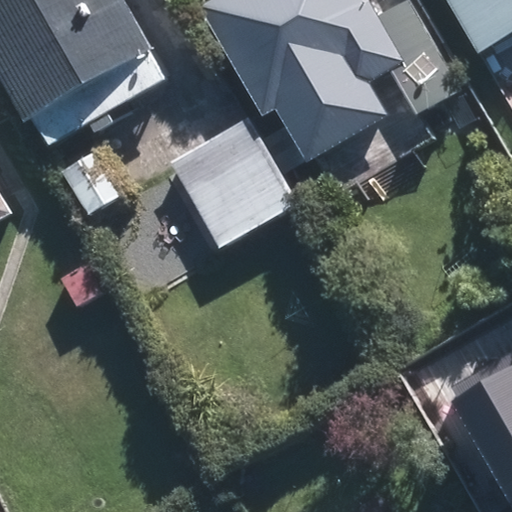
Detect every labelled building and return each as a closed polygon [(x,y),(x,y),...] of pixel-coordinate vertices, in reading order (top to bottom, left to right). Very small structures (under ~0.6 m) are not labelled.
[(44,141),(160,72),(143,42),(147,39),(123,0),(0,0),(0,80),(19,114),(25,110),(44,141)] [(197,0),(194,2),(258,111),(270,104),(303,158),(385,110),(366,77),(386,66),(413,111),(459,84),(409,0),(395,0),(377,11),(370,0),(197,0)] [(511,0),(442,0),(472,51),(511,28),(511,0)] [(164,155),(213,242),(293,197),(243,111),(164,155)] [(55,170),(83,214),(117,193),(89,148),(55,170)] [(0,221),(14,213),(0,188),(0,221)] [(56,273),(95,340),(127,322),(104,281),(96,286),(81,259),(56,273)] [(511,430),(511,393),(496,404),(511,430)]
